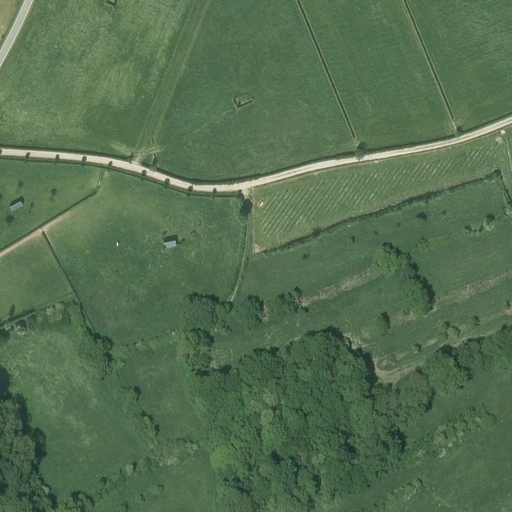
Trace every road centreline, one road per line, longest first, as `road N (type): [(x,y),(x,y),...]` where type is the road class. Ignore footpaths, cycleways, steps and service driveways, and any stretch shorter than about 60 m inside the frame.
road 1 (track): [(244,185),(448,142),(511,119)]
road 2 (track): [(0,151),(91,158),(203,188),(244,185)]
